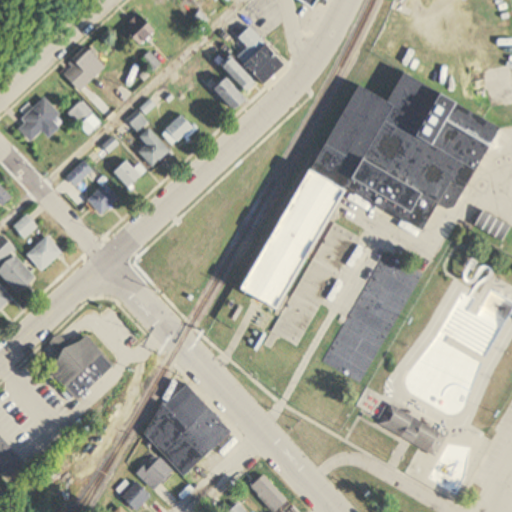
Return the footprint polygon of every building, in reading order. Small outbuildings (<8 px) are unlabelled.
[(126,28),(143,46),(158,31),(141,13),(126,28)] [(268,85),(289,66),(252,27),(239,39),(249,48),(240,56),(268,85)] [(101,60),(87,46),(69,64),(83,77),(101,60)] [(153,71),(161,65),(151,53),(143,59),(153,71)] [(249,90),(258,81),(236,58),(227,68),(249,90)] [(104,80),(115,94),(122,88),(111,74),(104,80)] [(505,122),(407,75),(395,101),(356,83),(255,295),(284,308),(271,334),(302,348),(356,235),(334,225),(349,195),(429,233),(441,207),(460,216),(505,122)] [(214,90),(237,113),(250,99),(228,77),(214,90)] [(34,142),(62,114),(46,98),(18,127),(34,142)] [(68,114),(81,127),(94,114),(82,101),(68,114)] [(139,131),(148,119),(135,110),(126,122),(139,131)] [(172,144),(196,132),(187,115),(164,127),(172,144)] [(155,169),(172,152),(157,136),(140,153),(155,169)] [(114,174),(131,192),(145,178),(127,160),(114,174)] [(66,178),(76,188),(94,171),(84,161),(66,178)] [(0,202),(5,208),(16,197),(0,181),(0,202)] [(121,199),(106,184),(88,202),(103,217),(121,199)] [(13,229),(25,241),(38,227),(27,216),(13,229)] [(0,265),(16,248),(3,236),(0,238),(0,265)] [(28,257),(43,274),(64,255),(48,238),(28,257)] [(37,278),(15,257),(0,273),(0,275),(20,295),(37,278)] [(421,274),(384,257),(364,300),(380,308),(377,314),(397,323),(421,274)] [(0,310),(12,301),(0,287),(0,310)] [(116,368),(88,337),(51,370),(79,401),(116,368)] [(359,381),(369,361),(332,344),(322,364),(359,381)] [(233,433),(188,385),(140,429),(185,477),(233,433)] [(397,389),(454,420),(446,444),(384,411),(397,389)] [(380,425),(436,457),(447,436),(391,405),(380,425)] [(137,472),(156,491),(174,472),(155,453),(137,472)] [(251,488),(273,511),(279,511),(290,502),(264,475),(251,488)] [(152,497),(137,481),(122,495),(137,511),(152,497)] [(251,511),(241,502),(231,511),(251,511)]
